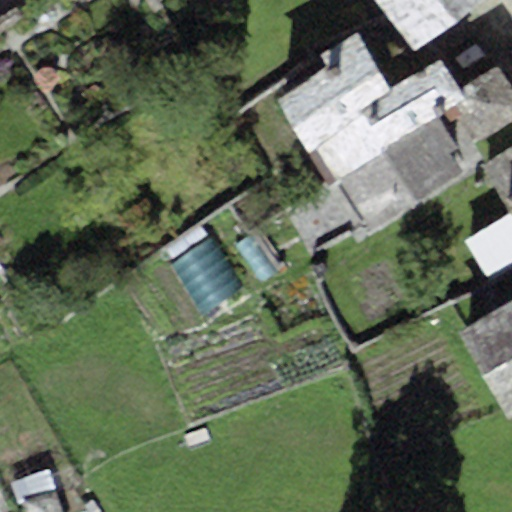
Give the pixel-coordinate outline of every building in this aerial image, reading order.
[(372,0),(415,56),(480,0),(372,0)] [(327,69),(277,100),(310,155),(390,91),(358,36),(318,56),(327,69)] [(443,62),(390,91),(310,155),(336,195),(286,221),(311,260),(352,233),(359,243),(457,181),(442,154),(456,149),(437,115),(463,100),(458,92),(443,62)] [(511,91),(499,69),(458,92),(463,100),(437,115),(456,149),(511,117),(511,91)] [(511,146),(483,163),(511,215),(467,241),(490,282),(511,269),(511,146)] [(511,302),(456,334),(507,422),(511,419),(511,302)]
